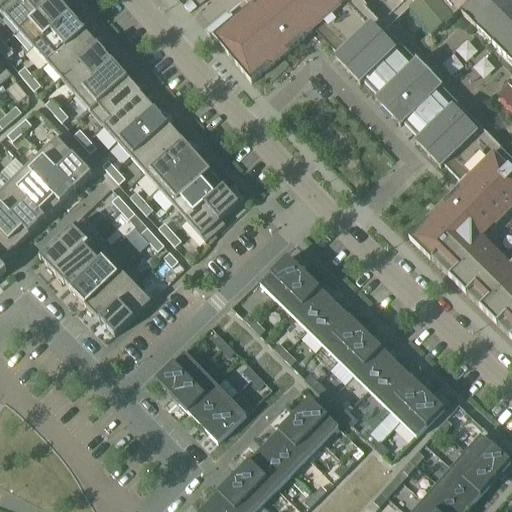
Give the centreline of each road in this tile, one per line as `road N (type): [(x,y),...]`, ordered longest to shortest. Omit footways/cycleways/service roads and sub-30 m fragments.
road 1 (residential): [(117,400),(319,208)]
road 2 (residential): [(135,0),(319,208)]
road 3 (residential): [(319,208),(511,390)]
road 4 (residential): [(107,180),(23,264),(25,322)]
road 5 (residential): [(175,474),(218,468),(301,387)]
road 6 (residential): [(117,400),(42,326),(25,322)]
